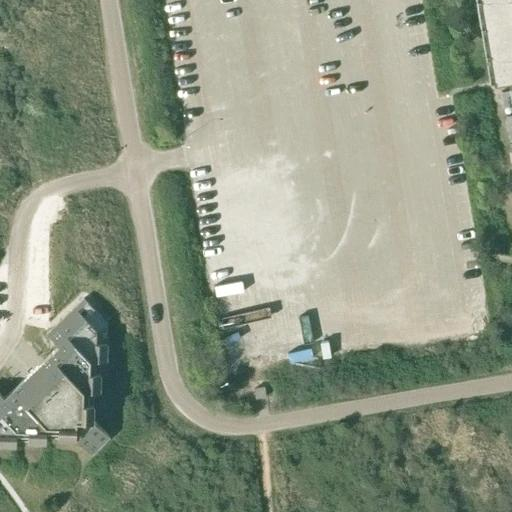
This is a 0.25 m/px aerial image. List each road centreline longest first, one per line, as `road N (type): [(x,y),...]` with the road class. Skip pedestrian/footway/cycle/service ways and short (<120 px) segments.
road 1 (residential): [(139,170),(169,356),(186,409),(228,432),(511,390)]
road 2 (residential): [(139,170),(59,182),(32,201),(19,231),(11,324),(0,352)]
road 3 (residential): [(110,0),(139,170)]
